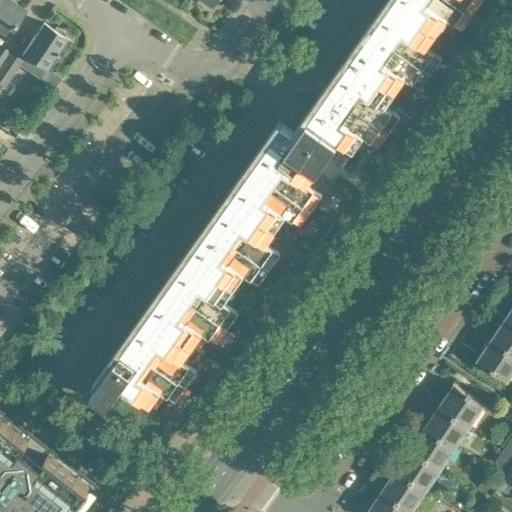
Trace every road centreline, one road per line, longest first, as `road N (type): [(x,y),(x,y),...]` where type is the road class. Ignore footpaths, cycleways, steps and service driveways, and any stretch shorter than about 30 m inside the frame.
road 1 (tertiary): [(511,84),(286,382)]
road 2 (residential): [(312,511),(511,222)]
road 3 (residential): [(0,198),(126,30)]
road 4 (residential): [(271,0),(221,69),(207,74),(126,30)]
